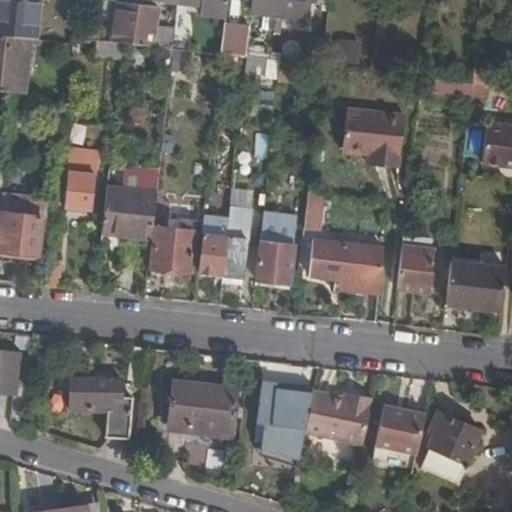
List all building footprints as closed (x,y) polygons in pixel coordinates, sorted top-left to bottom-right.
[(0,0),(0,37),(29,42),(35,42),(40,0),(0,0)] [(177,0),(176,5),(225,12),(226,0),(177,0)] [(252,0),(250,15),(275,18),(277,0),(252,0)] [(277,0),(275,18),(300,21),(302,0),(277,0)] [(121,45),(171,51),(172,39),(173,30),(155,28),(157,9),(116,4),(111,44),(121,45)] [(248,28),(223,25),(220,57),(238,59),(245,60),(246,48),(246,47),(248,28)] [(81,28),(79,41),(90,42),(91,28),(81,28)] [(0,37),(0,92),(11,93),(23,95),(29,42),(0,37)] [(172,39),(171,51),(190,53),(191,41),(172,39)] [(94,42),(92,61),(119,63),(121,45),(111,44),(94,42)] [(271,50),(246,48),(245,60),(265,62),(269,62),(270,58),(271,50)] [(245,60),(238,59),(237,73),(244,74),(245,60)] [(245,60),(244,74),(264,76),(265,62),(245,60)] [(277,87),(303,90),(306,66),(280,63),(277,87)] [(470,84),(444,81),(442,98),(468,101),(470,84)] [(399,166),(405,112),(347,106),(343,148),(369,151),(368,162),(399,166)] [(511,127),(486,125),(481,164),(511,167),(511,127)] [(90,212),(97,154),(75,151),(74,160),(67,160),(62,209),(90,212)] [(307,196),(322,198),(325,169),(309,167),(307,196)] [(99,234),(150,240),(155,195),(105,188),(99,234)] [(318,233),(322,198),(307,196),(303,231),(318,233)] [(241,280),(242,279),(245,250),(250,210),(229,207),(228,219),(222,276),(221,278),(241,280)] [(0,264),(15,266),(34,269),(38,234),(40,218),(1,214),(0,220),(0,264)] [(196,273),(222,276),(228,219),(203,216),(196,273)] [(259,251),(255,281),(254,289),(272,291),(273,283),(287,285),(294,225),(262,222),(260,244),(259,251)] [(167,271),(189,273),(193,234),(153,229),(148,269),(167,271)] [(99,234),(98,241),(149,247),(150,240),(99,234)] [(378,294),(384,246),(312,237),(308,275),(340,279),(339,289),(378,294)] [(401,247),(396,291),(429,294),(434,251),(430,251),(430,240),(414,238),(413,248),(401,247)] [(242,279),(255,281),(259,251),(245,250),(242,279)] [(43,289),(58,290),(61,261),(46,260),(43,289)] [(444,306),(498,312),(502,271),(478,268),(449,264),(444,306)] [(148,269),(147,281),(165,283),(167,271),(148,269)] [(273,283),(272,291),(286,292),(287,285),(273,283)] [(146,349),(130,347),(127,380),(142,382),(146,349)] [(0,392),(13,394),(18,354),(0,351),(0,392)] [(112,379),(94,378),(70,377),(68,410),(105,412),(104,438),(128,439),(130,400),(119,399),(120,379),(112,379)] [(230,434),(234,385),(173,379),(168,427),(230,434)] [(361,445),(370,399),(350,395),(349,400),(343,399),(312,393),(303,435),(361,445)] [(412,472),(423,415),(381,407),(370,463),(412,472)] [(481,432),(438,413),(423,445),(429,449),(421,468),(458,484),(466,466),(481,432)]
